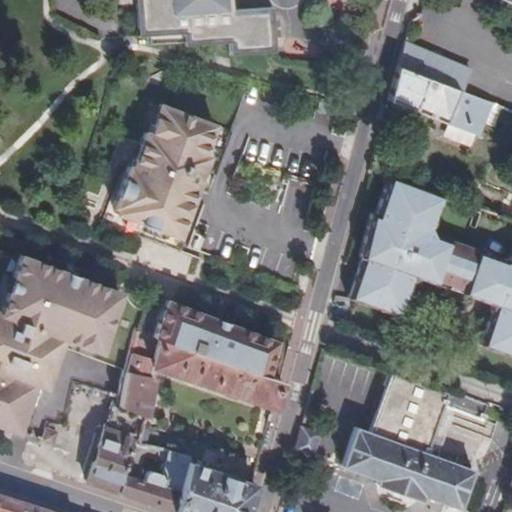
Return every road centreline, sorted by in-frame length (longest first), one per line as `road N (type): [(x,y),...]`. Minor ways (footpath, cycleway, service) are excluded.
road 1 (residential): [(258,511),(396,0)]
road 2 (unknown): [(8,479),(30,412),(50,409),(69,365),(111,378)]
